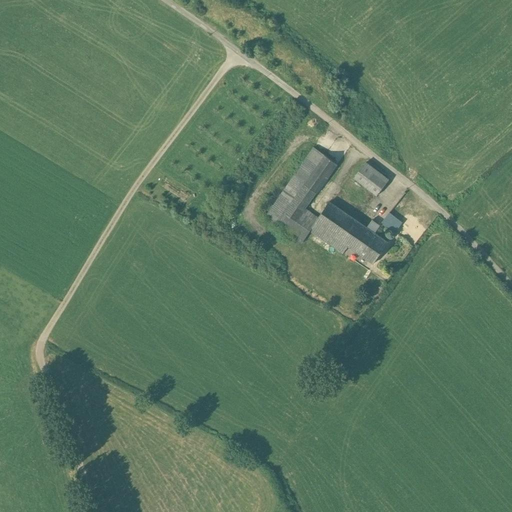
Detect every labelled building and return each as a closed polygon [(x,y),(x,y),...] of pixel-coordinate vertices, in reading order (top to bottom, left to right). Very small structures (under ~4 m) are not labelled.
[(309,231),(318,218),(305,209),(316,193),(317,194),(337,165),(314,148),(265,217),(302,243),(310,232),(309,231)] [(389,180),(366,163),(353,179),(376,197),(389,180)] [(309,231),(310,232),(343,254),(348,247),(353,250),(367,229),(329,203),(318,218),(309,231)] [(389,213),(382,224),(395,234),(403,223),(389,213)] [(372,221),(367,229),(375,234),(380,227),(372,221)] [(367,229),(353,250),(374,264),(388,243),(375,234),(367,229)]
